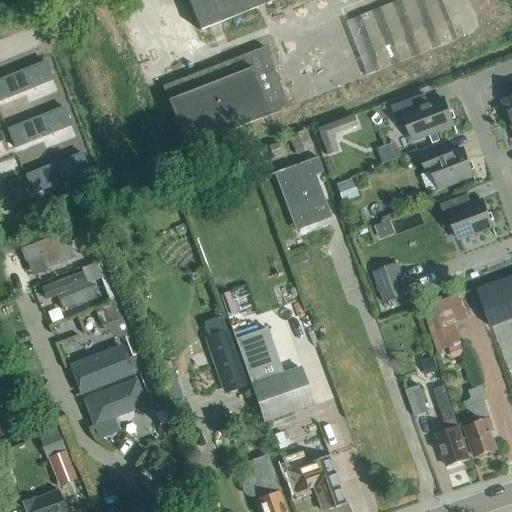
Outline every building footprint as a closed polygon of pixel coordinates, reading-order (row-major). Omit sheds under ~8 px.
[(187,0),(199,31),(256,8),(264,5),(275,0),(187,0)] [(436,0),(397,0),(342,22),(361,68),(449,34),(436,0)] [(264,47),(189,76),(161,86),(167,101),(185,148),(288,109),(264,47)] [(511,83),(508,85),(511,94),(511,96),(501,101),(510,122),(511,121),(511,83)] [(454,125),(444,100),(429,106),(424,94),(391,107),(399,128),(407,125),(413,140),(454,125)] [(327,156),(335,153),(329,136),(358,125),(354,115),(317,130),(327,156)] [(306,130),(289,136),(296,155),(313,149),(306,130)] [(473,175),(464,151),(452,155),(447,141),(419,152),(425,166),(429,164),(432,172),(421,176),(427,192),(439,188),(473,175)] [(282,156),(277,143),(269,146),(274,159),(282,156)] [(377,151),(383,166),(401,159),(398,151),(386,147),(377,151)] [(312,173),(321,170),(316,157),(267,176),(267,177),(277,173),(290,207),(296,225),(327,213),(312,173)] [(22,185),(19,178),(8,183),(11,190),(22,185)] [(358,197),(351,178),(335,184),(342,203),(358,197)] [(492,227),(483,202),(472,206),(467,195),(440,205),(444,217),(449,215),(458,240),(492,227)] [(99,240),(91,221),(79,225),(87,245),(99,240)] [(71,230),(24,246),(29,260),(46,255),(51,269),(81,258),(71,230)] [(304,253),(289,258),(291,264),(306,259),(304,253)] [(114,278),(106,258),(94,263),(102,282),(114,278)] [(408,293),(398,264),(374,272),(384,301),(408,293)] [(511,319),(511,276),(477,290),(491,328),(511,319)] [(454,324),(468,318),(460,294),(422,308),(437,352),(461,344),(454,324)] [(128,315),(121,295),(109,300),(117,320),(128,315)] [(117,320),(109,300),(94,306),(102,326),(117,320)] [(227,329),(209,336),(229,393),(247,386),(227,329)] [(143,352),(135,332),(124,337),(131,357),(143,352)] [(452,359),(463,355),(460,345),(449,349),(452,359)] [(277,358),(245,370),(250,385),(282,374),(277,358)] [(299,368),(294,370),(282,374),(250,385),(264,423),(313,405),(299,368)] [(158,389),(150,369),(138,374),(146,394),(158,389)] [(415,417),(429,412),(420,386),(405,391),(415,417)] [(458,427),(448,398),(444,386),(434,390),(448,431),(436,435),(437,438),(436,441),(439,448),(441,449),(447,467),(450,466),(452,467),(458,465),(459,462),(468,459),(462,442),(464,441),(459,427),(458,427)] [(482,397),(479,389),(469,392),(472,400),(464,403),(467,414),(472,412),(475,423),(465,427),(475,457),(477,457),(480,458),(486,455),(488,453),(497,450),(491,432),(494,431),(482,397)] [(37,433),(45,456),(65,449),(56,426),(37,433)] [(75,475),(65,449),(45,456),(55,483),(75,475)] [(323,511),(344,504),(339,488),(340,487),(329,457),(306,465),(302,452),(282,459),(294,493),(314,486),(323,511)] [(244,479),(242,483),(242,487),(243,491),(245,494),(248,496),(251,497),(255,497),(256,500),(257,502),(256,505),(258,511),(284,511),(282,507),(283,506),(272,475),(273,475),(267,455),(252,461),(247,462),(251,474),(247,477),(244,479)] [(0,488),(1,492),(14,487),(7,466),(0,468),(0,488)] [(64,511),(57,491),(34,499),(34,498),(7,508),(8,511),(64,511)]
